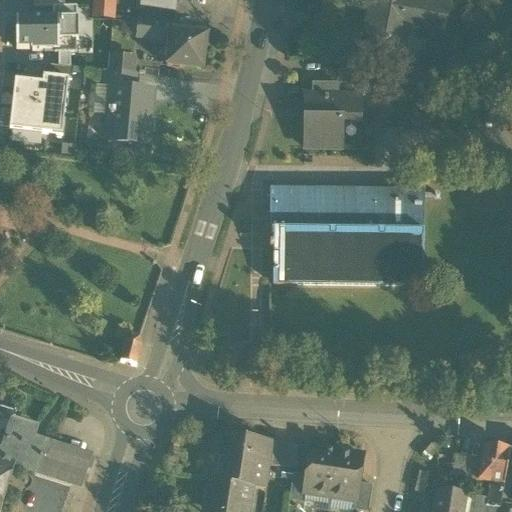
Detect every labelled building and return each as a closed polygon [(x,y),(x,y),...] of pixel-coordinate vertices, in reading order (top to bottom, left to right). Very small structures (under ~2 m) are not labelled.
[(33,0),(34,8),(52,8),(63,8),(63,0),(33,0)] [(91,0),(91,19),(115,21),(116,0),(91,0)] [(158,0),(140,0),(139,11),(175,16),(177,3),(158,0)] [(371,0),(370,7),(411,16),(410,18),(442,24),(446,24),(449,3),(432,0),(371,0)] [(407,33),(410,18),(411,16),(370,7),(365,26),(371,27),(364,56),(395,62),(401,32),(407,33)] [(53,20),(76,20),(76,8),(63,8),(52,8),(53,20)] [(59,42),(76,42),(78,42),(77,20),(76,20),(53,20),(16,21),(16,51),(31,50),(31,52),(54,52),(59,52),(59,42)] [(136,37),(171,41),(173,31),(174,26),(137,23),(136,37)] [(207,35),(173,31),(171,41),(167,66),(202,71),(207,35)] [(401,32),(395,62),(401,63),(407,33),(401,32)] [(59,52),(54,52),(54,55),(58,55),(58,68),(70,69),(70,55),(76,55),(76,42),(59,42),(59,52)] [(108,58),(107,74),(131,76),(133,60),(108,58)] [(407,86),(435,86),(438,71),(411,65),(407,86)] [(45,66),(43,79),(68,82),(71,82),(72,69),(70,69),(58,68),(45,66)] [(134,76),(131,76),(107,74),(103,73),(101,90),(111,91),(111,90),(132,92),(134,76)] [(35,85),(15,83),(11,111),(9,131),(9,132),(51,136),(54,116),(64,117),(68,82),(43,79),(42,86),(41,98),(34,98),(35,85)] [(42,86),(35,85),(34,98),(41,98),(42,86)] [(311,99),(339,100),(339,85),(311,85),(311,99)] [(96,116),(103,116),(103,112),(109,112),(111,91),(101,90),(98,90),(96,116)] [(111,91),(109,112),(103,112),(103,116),(109,117),(106,142),(147,145),(148,128),(144,128),(147,95),(151,96),(151,93),(132,92),(111,90),(111,91)] [(303,118),(304,118),(311,118),(311,99),(303,99),(303,118)] [(304,150),(340,151),(340,121),(360,121),(361,100),(339,100),(311,99),(311,118),(304,118),(304,150)] [(0,129),(9,131),(11,111),(0,110),(0,113),(0,129)] [(54,116),(51,136),(62,138),(64,117),(54,116)] [(424,193),(403,192),(270,191),(270,236),(274,236),(273,246),(270,246),(270,252),(273,252),(273,287),(423,288),(424,234),(424,193)] [(134,369),(135,369),(140,349),(139,339),(130,338),(125,343),(119,364),(134,369)] [(2,451),(0,450),(0,460),(12,464),(12,465),(38,473),(47,444),(27,437),(31,425),(12,419),(2,451)] [(226,461),(222,485),(251,490),(263,492),(270,444),(222,437),(218,459),(226,461)] [(38,473),(49,477),(51,471),(55,472),(60,453),(57,452),(58,448),(47,444),(38,473)] [(270,468),(281,470),(285,445),(274,444),(270,468)] [(297,447),(285,445),(281,470),(293,472),(297,447)] [(90,457),(58,448),(57,452),(60,453),(55,472),(51,471),(49,477),(80,487),(90,457)] [(477,483),(493,485),(504,487),(510,452),(483,449),(481,462),(477,483)] [(354,504),(355,504),(358,486),(362,458),(311,450),(306,478),(303,496),(305,496),(354,504)] [(451,478),(477,483),(481,462),(454,457),(451,478)] [(218,459),(215,484),(222,485),(226,461),(218,459)] [(0,502),(12,465),(12,464),(0,460),(0,502)] [(288,503),(303,505),(305,496),(303,496),(306,478),(293,476),(289,496),(288,503)] [(247,511),(251,490),(222,485),(215,484),(211,484),(206,511),(247,511)] [(478,501),(463,499),(461,511),(499,511),(500,508),(502,499),(504,487),(493,485),(490,490),(486,509),(476,507),(478,501)] [(352,511),(367,511),(371,488),(358,486),(355,504),(354,504),(352,511)] [(461,511),(463,499),(439,495),(435,511),(461,511)]
